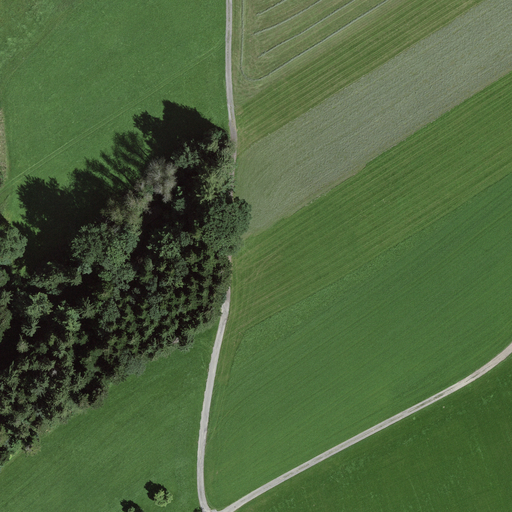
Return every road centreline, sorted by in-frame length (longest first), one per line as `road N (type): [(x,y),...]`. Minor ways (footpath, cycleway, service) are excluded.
road 1 (track): [(208,511),(201,455),(231,221),(228,0)]
road 2 (track): [(511,348),(435,401),(229,511)]
